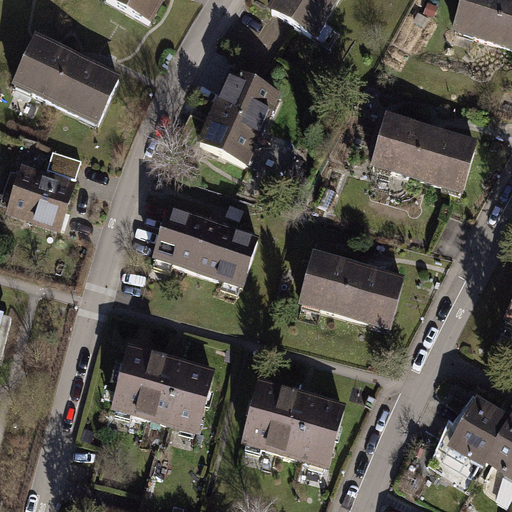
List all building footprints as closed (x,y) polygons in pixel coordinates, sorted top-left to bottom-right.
[(107,0),(107,2),(149,26),(164,0),(110,0),(110,1),(108,0),(107,0)] [(281,0),(272,15),(313,40),(337,0),(281,0)] [(511,2),(505,0),(466,0),(456,33),(475,38),(474,41),(511,52),(511,2)] [(97,127),(99,128),(119,83),(80,65),(36,45),(15,89),(18,91),(19,88),(34,95),(33,98),(81,120),(82,118),(98,125),(97,127)] [(201,148),(245,169),(246,167),(246,166),(253,151),(254,151),(270,117),(269,116),(275,101),(276,102),(278,99),(233,79),(232,81),(233,81),(203,146),(202,146),(201,148)] [(388,124),(375,168),(394,173),(393,176),(444,190),(445,188),(463,193),(475,149),(388,124)] [(82,165),(53,155),(47,173),(76,183),(82,165)] [(10,211),(9,216),(60,232),(74,189),(23,172),(21,177),(10,211)] [(10,211),(21,177),(11,174),(0,208),(10,211)] [(170,216),(154,264),(156,264),(157,265),(158,262),(174,267),(173,270),(174,270),(224,286),(225,286),(225,284),(241,289),(240,291),(241,291),(243,292),(258,244),(170,216)] [(157,265),(156,264),(154,273),(171,279),(174,270),(173,270),(174,267),(158,262),(157,265)] [(315,262),(302,308),(304,309),(305,306),(322,311),(321,313),(372,327),(372,324),(390,328),(389,331),(391,331),(403,285),(315,262)] [(225,286),(224,286),(221,295),(238,300),(241,291),(240,291),(241,289),(225,284),(225,286)] [(4,323),(0,336),(0,364),(2,365),(12,325),(4,323)] [(130,356),(115,413),(198,435),(213,378),(130,356)] [(261,391),(246,447),(328,469),(343,412),(261,391)] [(476,407),(483,411),(486,405),(474,398),(454,425),(449,423),(429,468),(437,473),(452,446),(476,407)] [(487,467),(489,464),(511,428),(489,414),(483,411),(476,407),(452,446),(487,467)] [(507,511),(511,502),(511,425),(511,428),(489,464),(507,475),(504,480),(497,504),(507,511)]
